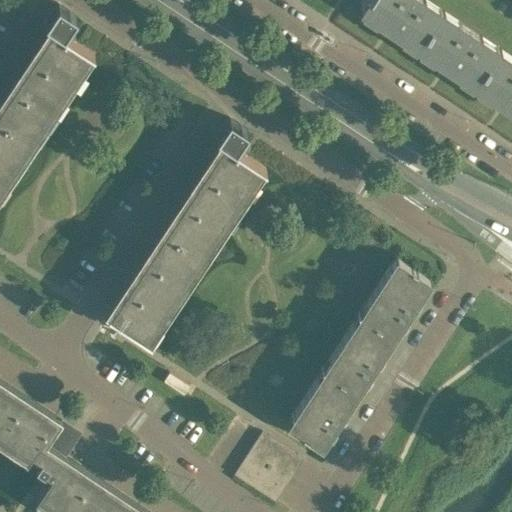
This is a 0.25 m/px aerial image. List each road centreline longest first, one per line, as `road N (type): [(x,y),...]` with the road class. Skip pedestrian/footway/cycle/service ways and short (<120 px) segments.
road 1 (residential): [(384,200),(474,265),(317,511)]
road 2 (residential): [(81,0),(384,200)]
road 3 (residential): [(511,169),(254,0)]
road 4 (tertiary): [(397,160),(156,0)]
road 5 (residential): [(55,362),(212,124)]
road 6 (residential): [(258,511),(55,362)]
road 7 (tertiary): [(511,211),(397,160)]
